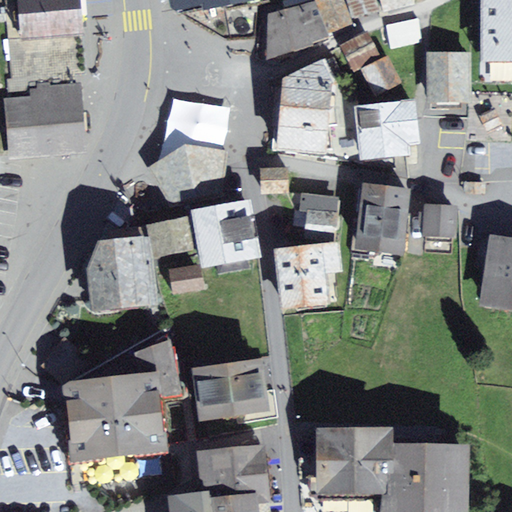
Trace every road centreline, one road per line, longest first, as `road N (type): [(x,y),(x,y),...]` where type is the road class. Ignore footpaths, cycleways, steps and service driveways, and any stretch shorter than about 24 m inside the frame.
road 1 (residential): [(292,511),(249,153)]
road 2 (tertiary): [(130,90),(104,171),(0,358)]
road 3 (residential): [(249,153),(463,198),(511,219)]
road 4 (residential): [(249,153),(130,90)]
